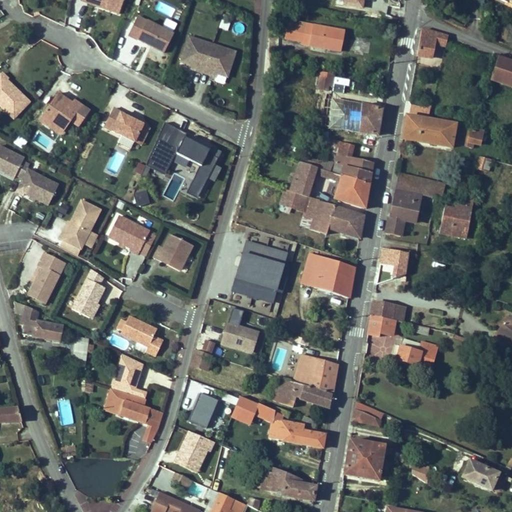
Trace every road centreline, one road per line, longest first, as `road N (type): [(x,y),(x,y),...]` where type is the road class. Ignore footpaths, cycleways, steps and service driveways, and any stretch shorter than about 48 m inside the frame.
road 1 (secondary): [(410,8),(320,511)]
road 2 (residential): [(246,133),(160,443),(122,511)]
road 3 (residential): [(246,133),(2,3)]
road 4 (unclassified): [(0,302),(32,421),(75,511)]
road 5 (residential): [(263,0),(246,133)]
